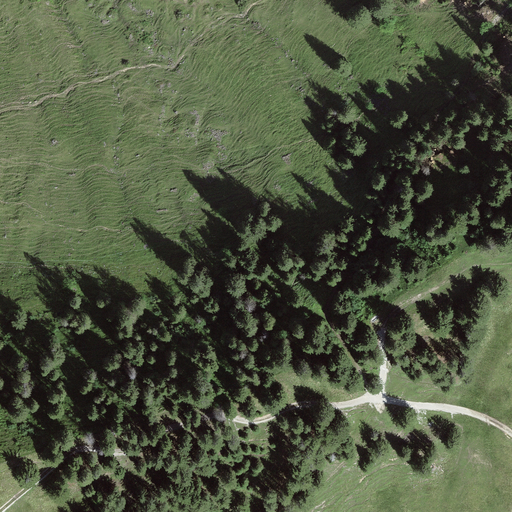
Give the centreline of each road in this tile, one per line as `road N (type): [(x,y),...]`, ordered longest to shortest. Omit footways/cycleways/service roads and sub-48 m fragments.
road 1 (track): [(510,0),(425,131),(366,255),(329,299),(329,318),(369,398)]
road 2 (track): [(375,397),(294,403),(248,422),(207,413),(165,426),(133,448),(73,449)]
road 3 (track): [(511,434),(471,413),(375,397)]
